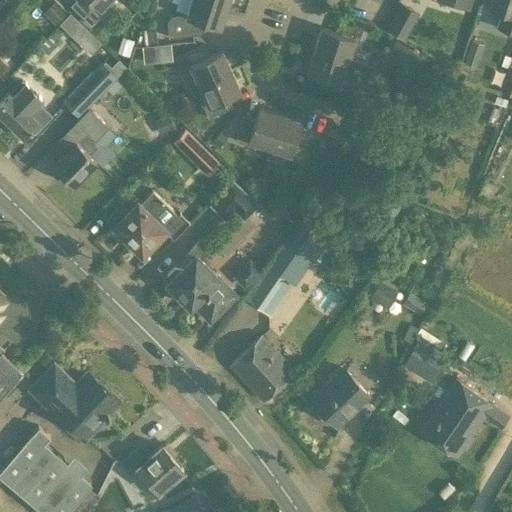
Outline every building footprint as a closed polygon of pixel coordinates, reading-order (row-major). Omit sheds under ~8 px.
[(107,0),(77,0),(75,2),(94,20),(103,11),(100,8),(107,0)] [(212,0),(189,0),(186,13),(172,15),(166,21),(168,37),(201,32),(206,21),(220,26),(227,5),(212,0)] [(511,0),(490,0),(489,6),(501,10),(496,26),(511,30),(511,0)] [(43,11),(55,23),(65,13),(53,1),(43,11)] [(404,38),(419,11),(400,1),(386,28),(404,38)] [(320,26),(313,47),(347,58),(354,38),(358,39),(362,27),(337,19),(334,31),(320,26)] [(157,41),(155,29),(140,31),(142,44),(157,41)] [(475,64),(483,42),(472,37),(464,59),(475,64)] [(144,44),(145,61),(173,59),(172,42),(144,44)] [(222,49),(208,56),(203,44),(175,57),(180,68),(179,69),(181,83),(188,89),(231,69),(222,49)] [(347,58),(313,47),(306,69),(320,73),(317,84),(341,92),(345,80),(341,79),(347,58)] [(77,116),(127,67),(113,53),(103,62),(102,61),(62,102),(77,116)] [(511,95),(511,65),(509,65),(500,92),(511,95)] [(484,80),(500,87),(505,72),(488,67),(484,80)] [(240,90),(231,69),(188,89),(198,97),(208,117),(231,107),(226,96),(240,90)] [(379,89),(383,72),(372,69),(368,86),(379,89)] [(21,79),(8,92),(0,100),(0,119),(1,120),(4,118),(23,136),(31,128),(34,132),(51,114),(40,104),(43,101),(21,79)] [(258,106),(254,119),(242,116),(235,140),(247,144),(249,140),(268,146),(279,112),(258,106)] [(57,138),(68,150),(53,165),(72,184),(95,160),(88,153),(96,146),(103,145),(115,133),(88,107),(57,138)] [(301,119),(279,112),(268,146),(288,153),(287,157),(300,161),(307,136),(296,133),(301,119)] [(192,169),(198,143),(177,138),(171,164),(192,169)] [(233,179),(209,205),(224,219),(233,210),(244,220),(259,205),(233,179)] [(137,201),(128,210),(119,202),(106,216),(115,224),(114,225),(116,228),(115,232),(121,237),(124,236),(141,252),(164,229),(172,237),(189,220),(179,211),(177,214),(151,189),(138,202),(137,201)] [(289,231),(244,296),(261,308),(283,277),(293,284),(317,250),(289,231)] [(167,273),(167,281),(166,282),(189,305),(192,302),(217,277),(200,259),(212,247),(201,236),(185,251),(191,257),(182,266),(174,266),(167,273)] [(261,269),(249,257),(232,274),(244,287),(261,269)] [(235,295),(217,277),(192,302),(209,320),(235,295)] [(387,306),(397,289),(379,279),(369,296),(387,306)] [(0,397),(23,372),(1,352),(4,349),(0,345),(0,309),(1,308),(0,306),(0,300),(4,296),(0,292),(0,397)] [(407,294),(401,303),(415,311),(420,302),(407,294)] [(410,342),(417,326),(410,323),(402,338),(410,342)] [(260,334),(229,364),(263,399),(294,370),(260,334)] [(54,361),(28,388),(59,417),(64,413),(87,434),(118,402),(88,374),(78,384),(54,361)] [(343,367),(311,398),(336,424),(369,393),(343,367)] [(493,403),(493,404),(456,379),(422,428),(459,453),(484,417),(501,429),(510,415),(493,403)] [(0,475),(43,511),(65,511),(91,482),(80,472),(86,465),(72,453),(66,461),(44,442),(49,435),(37,425),(32,431),(31,432),(29,433),(0,467),(0,475)] [(160,443),(146,455),(138,445),(119,461),(131,475),(139,468),(145,474),(140,479),(154,494),(183,469),(160,443)] [(163,510),(158,511),(200,511),(201,511),(198,506),(199,503),(195,496),(191,495),(184,499),(184,501),(169,509),(168,511),(165,511),(164,511),(163,510)]
